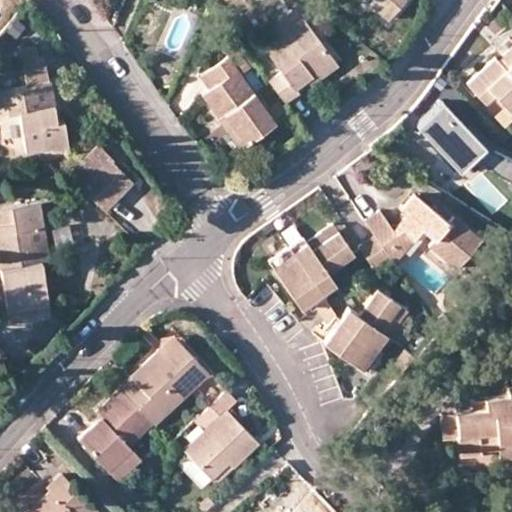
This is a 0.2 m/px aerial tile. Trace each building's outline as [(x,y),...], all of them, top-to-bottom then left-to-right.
[(373,0),(370,4),(388,18),(402,0),(373,0)] [(280,35),(304,19),(298,11),(275,28),(280,35)] [(265,48),(280,69),(268,78),(285,100),(297,92),(294,87),(306,78),(332,58),(304,19),(265,48)] [(511,43),(498,57),(505,64),(511,58),(511,43)] [(0,100),(6,99),(8,110),(19,108),(27,149),(69,142),(65,118),(57,119),(45,55),(38,55),(36,44),(22,46),(27,79),(16,80),(14,72),(2,73),(4,83),(0,84),(0,100)] [(243,140),(273,119),(227,54),(199,73),(207,86),(200,91),(216,114),(223,110),(243,140)] [(511,58),(505,64),(498,57),(495,55),(468,80),(486,99),(495,90),(511,107),(511,58)] [(306,78),(309,83),(336,63),(332,58),(306,78)] [(418,122),(461,168),(477,153),(487,143),(444,98),(418,122)] [(223,110),(216,114),(237,145),(243,140),(223,110)] [(96,140),(65,172),(102,207),(122,186),(108,172),(115,164),(117,160),(96,140)] [(487,143),(477,153),(501,174),(510,155),(492,148),(487,143)] [(511,156),(510,155),(501,174),(511,178),(511,156)] [(115,164),(108,172),(122,186),(129,179),(115,164)] [(451,210),(448,215),(412,192),(401,207),(408,212),(396,231),(382,210),(366,220),(377,236),(391,256),(394,261),(420,224),(435,233),(431,239),(463,261),(483,230),(451,210)] [(0,266),(8,307),(48,299),(41,259),(38,246),(32,247),(29,225),(43,222),(40,199),(0,206),(0,266)] [(41,259),(49,258),(43,222),(29,225),(32,247),(38,246),(41,259)] [(338,231),(333,225),(320,235),(325,242),(338,231)] [(320,235),(309,243),(329,271),(354,252),(338,231),(325,242),(320,235)] [(377,236),(362,247),(376,268),(391,256),(377,236)] [(287,249),(292,256),(307,244),(303,237),(287,249)] [(309,243),(307,244),(292,256),(274,270),(302,307),(308,303),(324,290),(336,282),(329,271),(309,243)] [(269,263),(274,270),(292,256),(287,249),(269,263)] [(414,332),(405,326),(399,321),(408,308),(378,288),(361,315),(350,308),(340,321),(331,336),(326,343),(364,367),(377,347),(381,349),(390,334),(396,339),(406,345),(414,332)] [(331,336),(340,321),(324,290),(308,303),(331,336)] [(8,307),(10,321),(51,313),(48,299),(8,307)] [(415,312),(408,308),(399,321),(405,326),(415,312)] [(158,349),(164,354),(179,341),(173,334),(158,349)] [(381,349),(387,353),(396,339),(390,334),(381,349)] [(164,354),(158,349),(119,386),(120,387),(151,420),(152,421),(153,422),(207,370),(179,341),(164,354)] [(364,367),(372,373),(387,353),(381,349),(377,347),(364,367)] [(499,445),(499,439),(511,437),(511,383),(509,384),(510,391),(485,395),(487,405),(474,407),(456,409),(459,434),(461,453),(482,452),(481,447),(499,445)] [(184,426),(193,437),(183,448),(211,477),(230,459),(234,463),(259,439),(226,405),(235,395),(226,385),(184,426)] [(109,468),(133,446),(130,443),(152,421),(151,420),(120,387),(98,409),(102,415),(79,435),(109,468)] [(485,395),(473,396),(474,407),(487,405),(485,395)] [(456,409),(439,411),(443,436),(459,434),(456,409)] [(499,445),(500,457),(511,455),(511,437),(499,439),(499,445)] [(109,468),(118,478),(142,455),(133,446),(109,468)] [(234,463),(230,459),(211,477),(215,481),(234,463)] [(47,486),(50,488),(24,511),(84,511),(93,504),(62,472),(47,486)]
